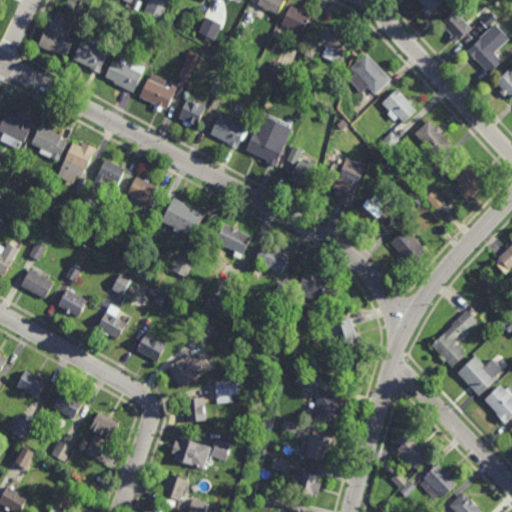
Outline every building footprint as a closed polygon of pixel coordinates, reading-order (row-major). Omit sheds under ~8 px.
[(138,10),(132,8),(135,0),(139,0),(142,1),(138,10)] [(162,20),(144,11),(148,0),(166,0),(171,2),(162,20)] [(223,0),(218,13),(208,8),(211,0),(223,0)] [(286,0),(279,14),(267,8),(266,11),(262,9),(263,7),(258,4),(259,0),(286,0)] [(444,0),(428,16),(422,10),(426,7),(419,0),(444,0)] [(204,15),(197,11),(200,5),(207,8),(204,15)] [(298,8),(300,5),(307,8),(305,12),(312,15),(303,34),(282,24),(291,5),(298,8)] [(456,43),(450,37),(452,35),(440,22),(454,9),(472,28),(456,43)] [(487,28),(480,20),(491,10),(498,18),(487,28)] [(69,37),(74,39),(67,56),(56,52),(56,53),(42,46),(37,46),(37,41),(40,41),(47,25),(52,28),(54,25),(51,24),(56,13),(70,20),(68,23),(74,25),(69,37)] [(496,52),(500,57),(503,55),(505,57),(502,60),(503,61),(489,73),(476,59),(475,60),(474,59),(473,60),(467,54),(468,53),(467,51),(499,21),(511,34),(508,37),(510,39),(496,52)] [(341,65),(322,56),(327,47),(321,44),(314,59),(312,58),(310,61),(304,58),(306,54),(305,54),(312,39),(318,42),(326,25),(354,38),(341,65)] [(105,43),(102,48),(110,51),(99,73),(90,69),(91,68),(74,59),(84,38),(92,42),(94,38),(105,43)] [(188,82),(180,78),(185,67),(183,66),(191,50),(201,55),(188,82)] [(375,95),(369,88),(363,95),(348,79),(355,73),(351,68),(367,52),(392,79),(375,95)] [(134,91),(114,82),(115,80),(106,76),(116,54),(145,67),(134,91)] [(294,68),(287,85),(267,75),(268,74),(266,73),(271,61),(275,63),(276,60),(294,68)] [(511,98),(507,93),(504,96),(500,91),(502,88),(496,81),(511,66),(511,98)] [(167,79),(165,85),(166,86),(167,84),(171,86),(172,84),(177,86),(168,109),(165,108),(165,109),(163,108),(161,112),(154,109),(156,104),(151,102),(151,101),(146,99),(146,100),(143,98),(144,97),(140,96),(148,77),(149,78),(152,72),(167,79)] [(224,99),(215,95),(221,81),(230,85),(224,99)] [(410,100),(411,99),(413,102),(412,103),(418,109),(404,122),(403,121),(402,122),(398,118),(395,121),(387,113),(390,111),(382,102),(398,87),(410,100)] [(197,125),(192,123),(191,126),(182,122),(184,119),(180,116),(189,97),(207,105),(197,125)] [(19,114),(20,111),(23,113),(24,110),(32,113),(31,116),(36,119),(28,136),(29,137),(28,140),(27,139),(26,142),(24,141),(20,149),(1,140),(5,132),(0,129),(0,127),(7,113),(6,113),(8,109),(19,114)] [(284,153),(282,152),(276,166),(253,156),(254,153),(247,149),(262,112),(294,125),(284,149),(286,150),(284,153)] [(244,141),(242,139),(237,149),(228,145),(229,143),(211,134),(221,113),(248,126),(247,127),(250,129),(244,141)] [(437,126),(439,124),(444,130),(442,132),(453,144),(439,158),(415,133),(430,119),(437,126)] [(63,134),(61,137),(68,141),(59,160),(40,152),(42,148),(33,144),(39,131),(41,125),(63,134)] [(389,151),(380,142),(392,130),(400,139),(389,151)] [(97,147),(96,148),(99,149),(96,155),(94,153),(87,169),(85,168),(81,176),(78,174),(74,183),(58,176),(73,141),(82,145),(83,141),(97,147)] [(311,164),(314,158),(320,161),(317,167),(321,169),(312,188),(303,184),(303,185),(291,179),(298,165),(287,160),(294,145),(305,150),(301,159),(311,164)] [(354,195),(353,207),(340,202),(343,195),(334,191),(335,187),(325,183),(334,162),(344,167),(348,157),(366,165),(354,195)] [(118,192),(115,191),(114,193),(93,182),(106,158),(126,168),(118,185),(121,186),(118,192)] [(488,182),(473,196),(472,195),(467,201),(455,189),(461,184),(454,177),(453,178),(452,176),(453,175),(452,174),(467,160),(488,182)] [(423,186),(417,179),(427,169),(434,175),(423,186)] [(149,204),(145,203),(142,209),(126,200),(129,194),(127,194),(136,175),(158,186),(149,204)] [(83,195),(75,192),(82,176),(90,180),(83,195)] [(108,207),(100,203),(107,190),(115,193),(108,207)] [(437,208),(428,197),(434,191),(444,202),(437,208)] [(391,203),(380,217),(381,217),(373,227),(356,212),(365,202),(370,197),(372,199),(378,192),(391,203)] [(402,207),(396,202),(402,194),(408,199),(402,207)] [(194,237),(180,230),(179,233),(173,230),(175,227),(162,220),(175,196),(206,212),(194,237)] [(418,207),(413,202),(417,198),(422,203),(418,207)] [(101,241),(88,235),(100,209),(113,215),(101,241)] [(241,258),(234,254),(236,250),(216,241),(225,222),(252,236),(241,258)] [(410,264),(401,253),(399,254),(396,251),(398,250),(391,242),(408,228),(426,250),(410,264)] [(511,267),(506,273),(497,264),(500,261),(498,259),(511,245),(511,238),(511,237),(511,236),(511,267)] [(39,261),(30,256),(38,241),(47,247),(39,261)] [(0,243),(6,247),(9,242),(21,248),(5,276),(3,274),(2,277),(0,276),(0,243)] [(273,247),(274,244),(281,248),(280,250),(290,255),(288,259),(290,260),(287,265),(286,264),(281,273),(256,260),(265,243),(273,247)] [(184,275),(172,270),(178,256),(189,261),(184,275)] [(66,277),(76,281),(81,269),(72,265),(66,277)] [(46,297),(35,292),(35,293),(27,288),(27,290),(21,286),(31,269),(44,276),(43,277),(54,283),(46,297)] [(123,295),(112,289),(121,272),(132,278),(123,295)] [(328,305),(298,294),(305,275),(327,283),(325,288),(333,291),(328,305)] [(283,303),(279,301),(277,306),(271,304),(273,299),(272,298),(278,284),(289,289),(283,303)] [(155,297),(148,293),(152,286),(159,290),(155,297)] [(71,290),(71,288),(75,290),(74,292),(88,300),(79,316),(70,311),(69,313),(64,310),(65,308),(58,304),(67,288),(71,290)] [(223,320),(203,310),(212,291),(232,301),(223,320)] [(479,312),(475,316),(479,321),(469,330),(467,327),(458,336),(462,341),(459,344),(467,353),(453,367),(447,361),(445,362),(440,357),(442,355),(432,345),(453,325),(452,324),(468,309),(469,310),(473,306),(479,312)] [(119,338),(111,333),(109,336),(105,333),(106,331),(98,327),(108,310),(128,322),(119,338)] [(360,346),(339,352),(337,345),(331,347),(328,337),(335,335),(332,323),(352,317),(360,346)] [(209,348),(196,334),(208,323),(221,336),(209,348)] [(158,362),(137,349),(148,332),(152,334),(151,335),(168,345),(158,362)] [(0,351),(2,353),(1,354),(9,359),(0,375),(0,351)] [(207,369),(196,376),(197,378),(180,387),(175,379),(174,380),(172,377),(174,375),(169,365),(182,357),(184,359),(197,351),(207,369)] [(486,364),(493,357),(504,368),(498,374),(500,377),(480,396),(458,372),(477,355),(486,364)] [(35,375),(36,373),(40,375),(40,376),(47,380),(38,397),(17,386),(26,369),(35,375)] [(308,388),(295,384),(297,374),(300,375),(302,369),(313,372),(308,388)] [(232,382),(239,381),(241,394),(233,395),(234,402),(218,403),(216,382),(232,380),(232,382)] [(507,389),(511,384),(511,385),(511,417),(509,420),(510,421),(507,424),(499,415),(498,417),(494,413),(496,411),(485,399),(502,384),(507,389)] [(338,416),(337,415),(333,427),(310,420),(320,389),(344,396),(338,416)] [(71,395),(72,393),(78,396),(77,398),(83,402),(75,418),(54,406),(63,390),(71,395)] [(208,420),(203,420),(203,421),(200,422),(200,420),(187,422),(186,412),(185,412),(184,409),(186,409),(185,399),(205,396),(208,420)] [(22,416),(31,422),(37,412),(27,407),(22,416)] [(112,439),(91,428),(100,411),(121,423),(117,429),(112,439)] [(23,438),(8,429),(17,414),(32,424),(23,438)] [(296,433),(282,429),(285,420),(298,424),(296,433)] [(414,472),(408,465),(410,462),(408,460),(407,460),(397,449),(400,446),(395,440),(407,429),(432,456),(414,472)] [(328,452),(327,452),(324,461),(306,456),(312,433),(332,438),(328,452)] [(200,444),(200,445),(201,446),(200,450),(198,450),(193,465),(188,463),(187,464),(185,464),(186,462),(182,461),(182,462),(179,462),(180,461),(175,459),(177,452),(174,450),(176,442),(180,444),(182,437),(200,444)] [(99,460),(86,452),(94,438),(107,446),(99,460)] [(225,460),(212,455),(218,438),(232,443),(225,460)] [(65,462),(52,455),(59,440),(73,447),(65,462)] [(28,469),(14,461),(22,445),(36,453),(28,469)] [(285,471),(271,468),(273,458),(288,461),(285,471)] [(447,471),(451,474),(449,475),(458,484),(444,498),(439,494),(435,498),(430,493),(433,491),(426,484),(424,486),(420,481),(438,463),(447,471)] [(320,476),(319,481),(323,482),(320,494),(315,493),(313,500),(295,495),(301,477),(297,476),(299,471),(301,472),(301,470),(320,476)] [(409,482),(411,480),(417,486),(406,496),(401,490),(402,489),(392,478),(399,471),(409,482)] [(188,480),(186,484),(192,486),(188,498),(182,496),(180,501),(163,495),(165,489),(161,488),(164,478),(168,480),(170,474),(188,480)] [(14,490),(28,498),(20,511),(17,511),(11,509),(10,511),(6,508),(7,506),(0,502),(0,500),(8,486),(12,488),(13,486),(15,488),(14,490)] [(73,511),(64,511),(51,504),(59,491),(78,502),(73,511)] [(273,506),(260,501),(263,492),(276,496),(273,506)] [(456,511),(450,505),(464,492),(484,511),(456,511)] [(205,511),(191,511),(189,511),(193,498),(209,504),(205,511)]
